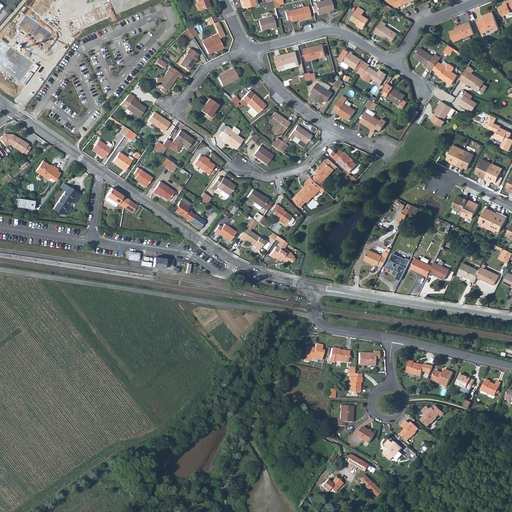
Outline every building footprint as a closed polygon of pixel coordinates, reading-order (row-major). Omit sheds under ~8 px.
[(39,0),(38,2),(48,10),(50,7),(49,6),(52,2),(51,2),(48,0),(39,0)] [(117,0),(112,3),(117,14),(147,0),(117,0)] [(194,0),(196,3),(197,2),(200,10),(210,6),(207,0),(194,0)] [(237,0),(239,8),(241,8),(257,4),(255,0),(237,0)] [(322,14),(322,13),(329,11),(333,9),(330,0),(325,0),(315,3),(318,15),(322,14)] [(511,12),(511,0),(508,2),(508,3),(500,7),(504,16),(511,12)] [(33,9),(42,16),(45,12),(46,13),(48,10),(38,2),(33,9)] [(291,19),(291,20),(300,18),(301,19),(311,17),(308,6),(285,12),(287,20),(291,19)] [(98,7),(95,8),(100,20),(108,16),(104,7),(100,9),(98,7)] [(351,20),(358,24),(364,28),(370,20),(363,15),(365,11),(359,7),(351,20)] [(93,11),(89,13),(93,23),(100,20),(95,8),(92,9),(93,11)] [(484,22),(484,21),(478,23),(482,33),(494,28),(495,30),(500,28),(493,12),(484,16),(486,20),(486,21),(484,22)] [(85,13),(81,14),(86,26),(93,23),(89,13),(85,15),(85,13)] [(78,17),(74,19),(78,30),(86,26),(81,14),(78,16),(78,17)] [(33,35),(39,25),(26,15),(19,25),(23,27),(22,29),(28,33),(28,32),(33,35)] [(206,18),(209,25),(214,22),(211,16),(206,18)] [(273,16),(259,20),(261,30),(272,28),(272,29),(276,28),(273,16)] [(69,20),(66,21),(71,33),(78,30),(74,19),(72,20),(73,21),(70,23),(69,20)] [(383,21),(375,32),(392,43),(398,34),(386,26),(387,24),(383,21)] [(462,27),(456,29),(450,32),(454,42),(475,34),(470,22),(461,25),(462,27)] [(213,40),(204,44),(208,53),(213,50),(214,51),(223,47),(219,38),(225,36),(220,24),(215,26),(218,33),(211,37),(213,40)] [(42,42),(45,44),(52,35),(39,25),(33,35),(36,37),(35,39),(41,43),(42,42)] [(187,28),(193,36),(197,34),(191,25),(187,28)] [(185,33),(189,39),(193,36),(187,28),(187,29),(183,32),(185,33)] [(177,40),(185,33),(183,32),(181,34),(178,36),(176,39),(177,40)] [(32,63),(2,41),(0,43),(0,65),(20,80),(32,63)] [(323,45),(304,49),(307,61),(326,56),(323,45)] [(449,45),(444,52),(449,55),(451,51),(453,52),(455,49),(449,45)] [(188,53),(180,65),(188,70),(197,58),(196,57),(199,54),(190,48),(187,52),(188,53)] [(424,65),(432,71),(433,70),(438,61),(439,60),(434,57),(420,48),(414,57),(425,64),(424,65)] [(343,62),(341,65),(346,68),(348,64),(359,71),(360,70),(365,62),(353,54),(353,53),(350,51),(349,52),(345,49),(339,60),(343,62)] [(296,51),(275,57),(279,69),(286,68),(285,64),(298,61),(296,51)] [(155,62),(164,68),(167,64),(159,58),(155,62)] [(436,72),(435,73),(440,76),(439,77),(452,85),(458,76),(452,72),(454,68),(454,67),(449,64),(447,64),(446,66),(438,61),(433,70),(436,72)] [(365,62),(360,70),(365,74),(363,78),(370,83),(373,79),(381,84),(385,77),(387,74),(380,70),(378,72),(369,67),(370,65),(365,62)] [(171,66),(168,69),(177,76),(180,77),(182,74),(171,66)] [(460,79),(467,84),(467,83),(475,88),(474,89),(482,94),(487,87),(484,84),(479,81),(481,79),(473,74),(475,71),(473,69),(468,66),(460,79)] [(233,67),(217,76),(223,86),(238,77),(233,67)] [(156,77),(156,82),(159,83),(158,84),(162,87),(160,89),(164,93),(166,90),(167,90),(177,76),(168,69),(163,77),(156,77)] [(311,72),(305,74),(307,81),(317,78),(316,73),(311,75),(311,72)] [(299,78),(299,79),(300,83),(307,81),(305,74),(301,75),(302,78),(299,78)] [(336,86),(340,88),(345,82),(340,79),(336,86)] [(318,83),(312,92),(318,95),(316,99),(322,103),(324,99),(327,101),(333,93),(318,83)] [(391,85),(384,95),(388,97),(387,97),(404,108),(408,102),(403,99),(406,96),(394,88),(394,87),(391,85)] [(250,90),(242,98),(247,102),(246,103),(252,108),(248,111),(254,116),(257,113),(265,105),(250,90)] [(467,92),(460,103),(473,111),(478,103),(471,99),(473,96),(467,92)] [(126,107),(139,117),(146,108),(135,100),(136,99),(133,97),(134,96),(129,93),(120,105),(125,108),(126,107)] [(339,112),(338,112),(345,117),(345,118),(349,121),(356,110),(345,103),(347,100),(342,97),(335,109),(339,112)] [(209,98),(200,110),(206,114),(204,117),(209,120),(212,119),(215,114),(213,112),(218,104),(209,98)] [(370,99),(366,106),(372,110),(376,103),(370,99)] [(441,105),(437,111),(435,115),(436,115),(433,120),(442,127),(446,122),(444,121),(448,115),(451,117),(456,110),(442,101),(439,105),(441,105)] [(410,115),(415,118),(419,111),(414,108),(410,115)] [(369,109),(361,120),(372,128),(371,130),(374,132),(377,128),(381,131),(387,122),(383,119),(381,121),(380,121),(374,117),(376,114),(369,109)] [(154,112),(148,120),(164,131),(169,122),(154,112)] [(274,112),(268,121),(274,125),(271,130),(279,137),(283,132),(290,122),(287,120),(286,121),(281,117),(281,116),(274,112)] [(497,117),(491,115),(485,127),(496,132),(494,138),(503,142),(501,147),(509,151),(511,145),(511,139),(509,138),(508,137),(510,132),(501,127),(501,126),(494,123),(497,117)] [(414,120),(409,117),(406,122),(411,125),(414,120)] [(297,125),(288,137),(292,140),(295,136),(300,139),(297,143),(303,147),(312,135),(297,125)] [(223,141),(226,143),(227,142),(233,146),(236,148),(243,139),(237,135),(239,132),(238,130),(234,126),(232,129),(227,126),(219,136),(224,139),(223,141)] [(129,129),(125,135),(128,138),(129,136),(130,137),(129,138),(132,140),(136,134),(129,129)] [(172,142),(170,145),(177,150),(181,145),(187,149),(194,140),(180,130),(172,142)] [(1,136),(0,137),(0,141),(4,146),(7,144),(8,144),(12,146),(21,153),(22,152),(27,145),(27,144),(18,138),(17,138),(12,134),(4,134),(3,135),(4,135),(3,136),(1,136)] [(260,138),(256,135),(251,140),(255,143),(260,138)] [(166,138),(162,145),(166,148),(167,148),(168,147),(170,145),(172,142),(166,138)] [(274,142),(272,145),(276,148),(282,141),(277,138),(274,142)] [(98,140),(92,148),(102,155),(101,156),(104,158),(111,148),(98,140)] [(282,141),(276,148),(280,151),(282,148),(285,150),(288,145),(282,141)] [(158,142),(153,149),(157,151),(162,145),(158,142)] [(27,145),(22,152),(25,154),(30,147),(27,145)] [(162,145),(157,151),(161,154),(166,148),(162,145)] [(464,150),(454,145),(447,159),(454,163),(453,164),(456,166),(464,150)] [(260,146),(253,155),(266,164),(273,155),(260,146)] [(335,150),(331,154),(350,172),(358,164),(354,160),(355,159),(346,151),(345,152),(342,149),(338,153),(335,150)] [(474,155),(464,150),(456,166),(460,167),(461,166),(467,169),(474,155)] [(132,160),(128,157),(119,152),(113,161),(125,170),(132,160)] [(208,161),(203,157),(199,155),(194,164),(208,174),(214,165),(208,161)] [(320,168),(317,172),(319,174),(317,177),(323,182),(334,169),(335,170),(338,167),(328,158),(326,161),(325,161),(319,168),(320,168)] [(481,178),(485,179),(492,164),(482,159),(475,173),(482,176),(481,178)] [(42,160),(34,171),(40,175),(48,164),(42,160)] [(169,160),(165,167),(169,170),(174,163),(169,160)] [(48,164),(40,175),(42,176),(42,178),(45,180),(47,179),(48,177),(50,179),(58,172),(56,171),(57,169),(52,165),(51,167),(48,164)] [(503,169),(492,164),(485,179),(488,181),(489,180),(496,183),(503,169)] [(138,167),(133,174),(135,176),(134,178),(142,183),(142,184),(146,187),(152,178),(138,167)] [(58,172),(50,179),(54,181),(59,173),(58,172)] [(219,177),(212,187),(215,189),(217,187),(229,195),(235,186),(223,177),(222,179),(219,177)] [(293,199),(301,207),(307,201),(308,202),(313,196),(314,197),(320,190),(323,187),(320,185),(311,177),(305,183),(307,184),(308,185),(299,195),(298,194),(293,199)] [(160,181),(153,191),(156,194),(156,193),(160,195),(168,200),(174,192),(160,181)] [(307,184),(298,194),(299,195),(308,185),(307,184)] [(72,190),(69,187),(67,186),(52,209),(60,214),(66,215),(70,208),(70,207),(68,206),(70,202),(72,204),(74,204),(80,195),(72,190)] [(106,196),(110,199),(108,202),(110,203),(112,201),(117,204),(123,208),(131,213),(132,213),(134,215),(140,207),(129,200),(111,188),(106,196)] [(262,207),(267,210),(272,202),(268,199),(264,196),(263,196),(253,189),(247,197),(254,202),(251,205),(259,210),(261,207),(262,208),(262,207)] [(203,192),(199,198),(207,204),(209,201),(206,199),(208,196),(203,192)] [(452,207),(463,212),(468,199),(465,198),(465,199),(458,195),(452,207)] [(33,200),(16,197),(15,206),(32,209),(33,200)] [(479,204),(468,199),(463,212),(461,215),(465,217),(466,216),(472,219),(479,204)] [(179,201),(173,210),(183,216),(191,221),(195,215),(191,212),(192,210),(188,208),(189,207),(179,201)] [(276,204),(271,210),(274,212),(273,214),(286,223),(287,223),(289,225),(291,224),(294,220),(293,218),(291,217),(291,216),(278,207),(279,206),(276,204)] [(412,204),(408,213),(416,217),(416,216),(420,208),(412,204)] [(486,208),(479,222),(485,225),(484,226),(488,229),(496,213),(486,208)] [(253,217),(259,220),(262,215),(257,212),(253,217)] [(403,213),(398,223),(402,225),(407,215),(403,213)] [(506,218),(496,213),(488,229),(493,231),(494,229),(499,232),(506,218)] [(195,223),(201,227),(205,221),(195,215),(191,221),(195,224),(195,223)] [(262,217),(258,222),(264,226),(268,220),(262,217)] [(244,239),(251,244),(252,243),(254,244),(254,247),(254,248),(258,251),(265,241),(251,232),(258,222),(252,218),(238,237),(243,241),(244,239)] [(219,225),(214,231),(218,234),(218,233),(229,241),(236,232),(224,224),(222,227),(219,225)] [(287,243),(282,239),(280,242),(276,247),(282,251),(283,249),(287,243)] [(504,249),(493,243),(490,250),(493,252),(495,247),(503,251),(504,249)] [(282,251),(276,247),(275,247),(269,256),(273,259),(274,258),(277,261),(277,260),(280,262),(281,260),(285,263),(287,261),(289,262),(292,263),(294,260),(292,257),(291,256),(291,255),(283,249),(282,251)] [(500,259),(504,261),(509,251),(505,249),(500,259)] [(375,263),(382,267),(383,264),(386,258),(383,256),(369,250),(364,260),(373,264),(374,262),(375,262),(375,263)] [(138,261),(140,253),(130,251),(128,259),(129,260),(138,261)] [(406,259),(393,253),(386,267),(391,270),(392,268),(395,269),(393,274),(397,276),(396,278),(401,281),(411,260),(406,258),(406,259)] [(152,267),(163,269),(164,265),(172,266),(173,260),(154,256),(152,267)] [(416,258),(411,268),(428,276),(429,274),(432,266),(416,258)] [(432,266),(429,274),(432,276),(433,274),(445,280),(450,270),(434,262),(432,266)] [(470,281),(474,283),(477,277),(480,271),(463,263),(458,273),(471,279),(470,281)] [(480,271),(477,277),(494,285),(498,275),(482,267),(480,271)] [(503,283),(508,285),(509,284),(511,285),(511,274),(508,273),(503,283)] [(309,361),(309,360),(310,358),(317,359),(321,360),(323,351),(321,350),(322,345),(315,344),(314,348),(307,347),(304,360),(309,361)] [(332,348),(328,361),(333,362),(333,361),(348,362),(348,359),(350,359),(350,358),(351,358),(351,357),(351,356),(351,355),(350,354),(349,354),(349,351),(339,350),(339,349),(332,348)] [(359,353),(358,365),(374,366),(375,359),(379,359),(379,352),(373,351),(373,353),(359,353)] [(409,361),(406,372),(421,376),(422,371),(426,372),(428,365),(424,364),(423,366),(414,363),(414,362),(409,361)] [(436,370),(432,379),(436,381),(436,382),(443,385),(443,384),(447,386),(453,373),(444,369),(442,373),(436,370)] [(354,374),(350,373),(349,392),(352,392),(352,394),(353,394),(354,395),(355,395),(356,394),(356,392),(359,392),(360,382),(361,382),(361,374),(354,374)] [(461,373),(456,384),(462,387),(460,391),(468,394),(472,387),(473,387),(474,387),(475,387),(475,386),(475,385),(474,384),(473,384),(475,380),(465,376),(466,375),(461,373)] [(486,379),(481,390),(495,397),(496,394),(498,394),(499,393),(500,392),(499,391),(499,390),(498,390),(501,383),(497,381),(495,385),(490,383),(490,381),(486,379)] [(338,420),(337,426),(344,426),(344,422),(352,422),(352,406),(340,405),(339,420),(338,420)] [(426,415),(421,420),(427,427),(431,423),(431,424),(437,418),(436,418),(439,415),(441,417),(444,414),(435,405),(431,410),(427,407),(422,411),(426,415)] [(405,429),(400,435),(407,441),(411,438),(416,432),(419,429),(412,422),(410,424),(406,421),(402,426),(405,429)] [(364,426),(358,436),(370,443),(376,434),(364,426)] [(389,449),(384,454),(391,461),(394,457),(398,460),(403,455),(399,451),(402,448),(395,442),(393,444),(390,440),(385,445),(389,449)] [(337,446),(330,457),(333,459),(337,453),(340,455),(340,454),(338,446),(337,446)] [(370,465),(352,454),(345,456),(344,456),(343,457),(349,460),(349,461),(366,471),(370,465)] [(361,479),(379,497),(384,492),(365,474),(361,479)] [(327,479),(321,486),(328,491),(330,489),(334,492),(342,483),(335,477),(331,482),(327,479)] [(316,511),(303,499),(297,507),(300,510),(302,511),(316,511)]
